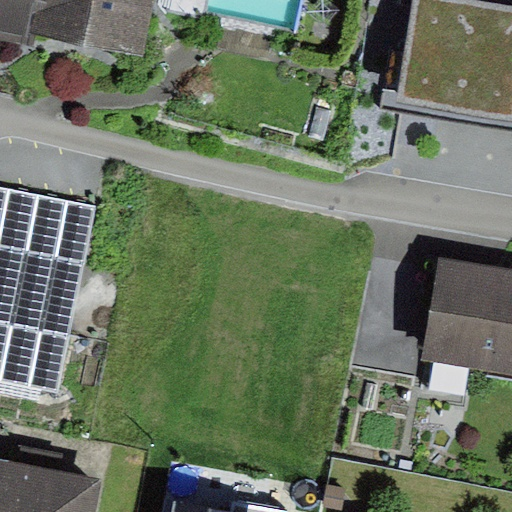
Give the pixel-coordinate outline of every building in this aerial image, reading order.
[(0,0),(0,47),(26,52),(32,41),(146,63),(158,0),(0,0)] [(511,10),(444,0),(414,0),(398,111),(511,128),(511,10)] [(97,211),(0,189),(0,248),(84,268),(97,211)] [(511,273),(440,261),(422,362),(511,377),(511,273)] [(70,336),(0,321),(0,384),(57,397),(70,336)] [(96,511),(102,484),(3,467),(0,480),(0,511),(96,511)] [(229,511),(204,511),(170,505),(168,511),(286,511),(287,511),(232,501),(229,511)]
